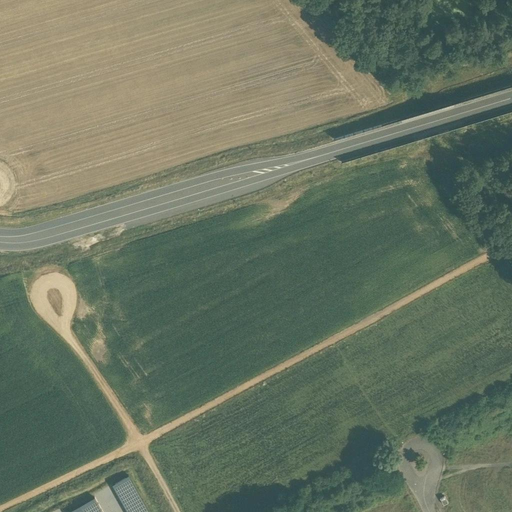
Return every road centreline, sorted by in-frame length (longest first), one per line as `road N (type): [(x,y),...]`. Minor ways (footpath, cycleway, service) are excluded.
road 1 (primary): [(0,241),(32,239),(511,95)]
road 2 (track): [(511,251),(138,444)]
road 3 (track): [(138,444),(72,340),(41,307),(39,283),(57,279),(70,286),(68,306)]
road 4 (track): [(138,444),(0,509)]
